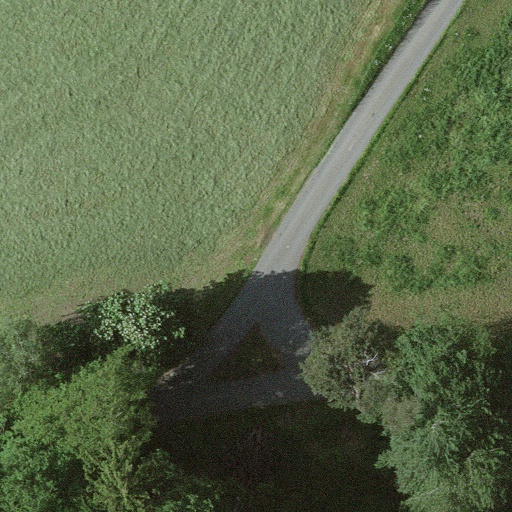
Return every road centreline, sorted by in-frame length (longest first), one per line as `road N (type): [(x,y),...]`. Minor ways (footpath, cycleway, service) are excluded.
road 1 (unclassified): [(0,448),(250,383),(511,365)]
road 2 (track): [(450,0),(300,221),(275,275),(250,383)]
